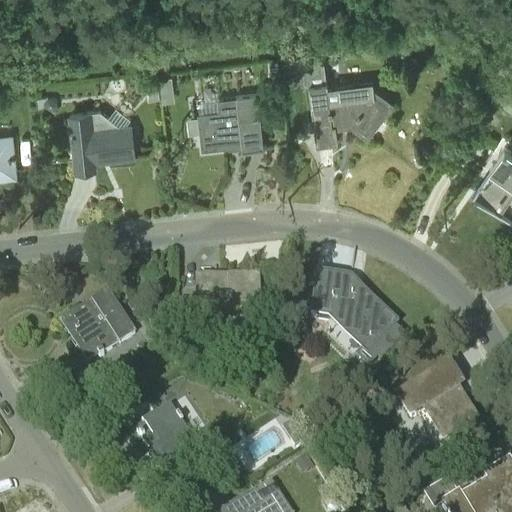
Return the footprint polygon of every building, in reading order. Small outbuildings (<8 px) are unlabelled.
[(296,71),(295,58),(285,59),(287,72),(296,71)] [(279,73),(278,60),(270,61),(271,74),(279,73)] [(491,78),(471,67),(463,80),(483,91),(491,78)] [(172,77),(160,78),(163,102),(175,100),(172,77)] [(373,87),(372,80),(327,85),(326,82),(309,84),(315,143),(337,141),(335,123),(349,121),(366,133),(391,100),(373,87)] [(499,102),(507,92),(497,84),(490,94),(499,102)] [(511,92),(509,90),(507,92),(499,102),(511,111),(511,92)] [(263,145),(257,94),(216,98),(217,110),(198,112),(202,147),(241,143),(242,147),(263,145)] [(48,110),(53,110),(57,106),(57,100),(53,97),(47,97),(44,101),(44,107),(48,110)] [(92,128),(91,111),(69,113),(74,169),(95,167),(94,160),(134,156),(130,124),(92,128)] [(0,139),(0,180),(12,179),(10,163),(14,162),(11,138),(0,139)] [(511,152),(503,147),(472,195),(475,197),(499,214),(511,194),(511,152)] [(200,327),(235,325),(234,310),(261,308),(259,276),(227,276),(228,281),(198,283),(200,327)] [(395,322),(361,291),(364,282),(316,276),(310,321),(336,325),(338,309),(349,310),(354,314),(345,333),(366,353),(395,322)] [(99,361),(105,358),(103,356),(135,335),(107,293),(86,307),(88,310),(68,323),(82,344),(81,345),(91,362),(97,358),(99,361)] [(157,333),(171,325),(161,310),(147,318),(157,333)] [(195,347),(183,347),(184,364),(196,363),(195,347)] [(474,421),(454,390),(459,387),(449,370),(396,402),(409,423),(422,415),(441,446),(464,431),(465,433),(468,431),(466,426),(474,421)] [(176,416),(169,405),(144,422),(142,419),(131,425),(162,472),(167,468),(175,480),(197,466),(193,460),(216,445),(207,430),(192,440),(181,423),(183,422),(178,415),(176,416)] [(294,448),(305,440),(292,423),(282,430),(294,448)] [(314,469),(306,455),(294,462),(302,476),(314,469)] [(511,511),(511,479),(511,478),(511,469),(510,466),(484,481),(486,484),(458,501),(465,511),(511,511)] [(265,511),(266,511),(254,493),(225,511),(265,511)]
